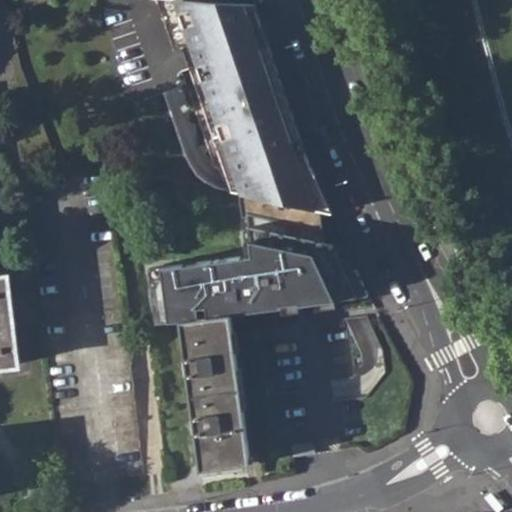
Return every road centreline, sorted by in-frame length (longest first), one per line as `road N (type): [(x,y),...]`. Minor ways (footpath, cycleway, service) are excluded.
road 1 (tertiary): [(318,20),(361,149),(479,388)]
road 2 (residential): [(467,436),(338,506),(300,511)]
